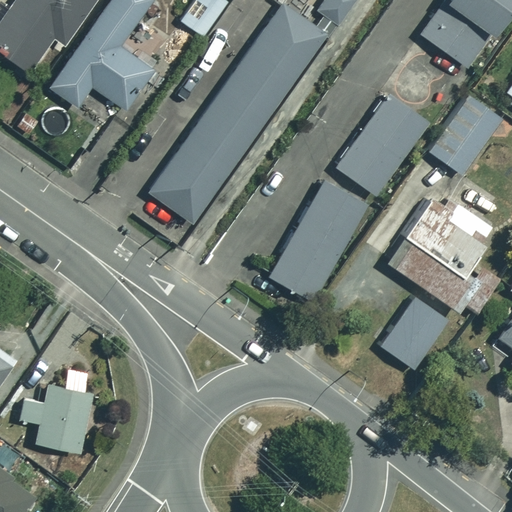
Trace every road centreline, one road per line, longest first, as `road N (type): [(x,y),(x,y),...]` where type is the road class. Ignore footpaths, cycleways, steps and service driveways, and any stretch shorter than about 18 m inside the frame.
road 1 (residential): [(50,225),(114,252),(288,373)]
road 2 (residential): [(181,433),(169,382),(143,328),(50,225)]
road 3 (secondary): [(365,428),(470,511)]
road 4 (secondary): [(181,433),(224,385),(288,373)]
